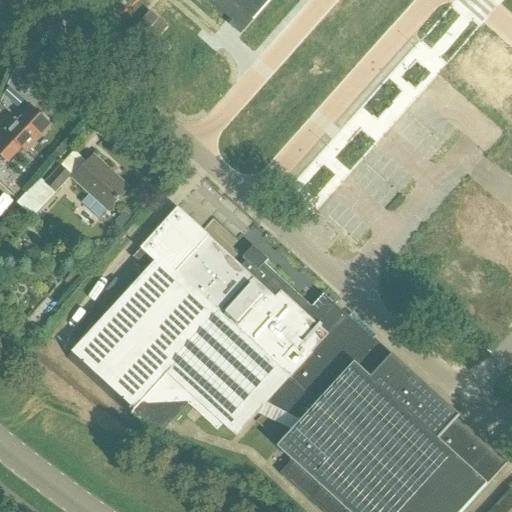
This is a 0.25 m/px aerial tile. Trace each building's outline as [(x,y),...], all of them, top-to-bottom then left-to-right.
[(207,0),(244,32),(272,0),(207,0)] [(17,108),(24,101),(10,88),(3,96),(17,108)] [(51,127),(30,107),(17,122),(15,120),(4,132),(9,136),(0,145),(0,157),(7,164),(22,148),(27,153),(51,127)] [(80,152),(67,162),(74,171),(87,160),(80,152)] [(108,212),(129,189),(94,157),(73,180),(89,194),(81,203),(98,219),(105,209),(108,212)] [(56,194),(72,175),(62,165),(46,182),(41,178),(17,204),(34,219),(55,194),(56,194)] [(242,268),(210,239),(178,210),(141,251),(155,264),(69,359),(132,416),(142,405),(145,407),(188,405),(217,432),(224,425),(237,437),(253,420),(281,446),(278,449),(292,462),(281,475),(321,511),(463,511),(508,463),(373,341),(377,337),(352,315),(349,319),(323,295),(312,308),(265,264),(269,260),(254,247),(243,259),(247,261),(242,268)] [(126,288),(116,280),(107,292),(117,300),(126,288)] [(511,511),(511,496),(496,511),(511,511)]
